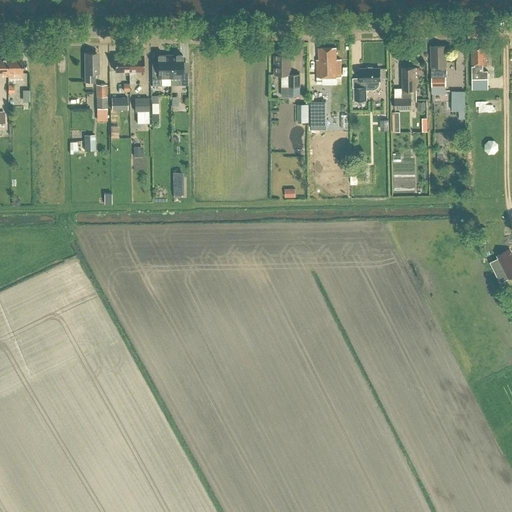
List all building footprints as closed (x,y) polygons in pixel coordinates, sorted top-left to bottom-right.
[(443,45),(431,46),(432,86),(446,86),(446,76),(447,76),(447,68),(446,68),(446,66),(447,66),(446,48),(443,49),(443,45)] [(318,47),(319,59),(316,59),(317,77),(341,77),(341,59),(337,59),(336,47),(318,47)] [(487,47),(471,48),(472,79),(488,79),(488,71),(483,71),(483,64),(487,64),(487,47)] [(288,49),(275,50),(275,74),(282,74),(282,86),(289,86),(289,87),(301,87),(300,74),(290,74),(290,61),(288,61),(288,49)] [(95,52),(84,52),(85,81),(95,81),(95,73),(99,73),(98,55),(95,55),(95,52)] [(182,54),(170,55),(170,85),(171,85),(170,78),(179,77),(179,85),(183,85),(182,54)] [(129,55),(114,55),(115,71),(123,71),(123,74),(129,74),(129,55)] [(129,55),(129,74),(129,83),(135,83),(135,71),(143,71),(143,55),(129,55)] [(170,55),(157,55),(158,66),(152,66),(152,85),(161,85),(161,78),(170,78),(170,85),(170,55)] [(8,57),(0,57),(0,73),(2,73),(2,76),(8,76),(8,57)] [(8,57),(8,76),(14,75),(14,73),(22,73),(22,57),(8,57)] [(416,67),(402,68),(403,90),(416,89),(416,67)] [(380,83),(380,81),(380,68),(360,68),(360,81),(360,87),(354,87),(354,99),(367,99),(366,90),(374,90),(376,89),(378,87),(379,85),(380,83)] [(96,84),(96,96),(107,96),(107,84),(96,84)] [(466,118),(467,90),(453,89),(453,110),(459,110),(459,118),(466,118)] [(96,96),(96,107),(97,107),(107,107),(107,96),(96,96)] [(162,96),(153,96),(153,104),(162,104),(162,96)] [(127,97),(111,97),(111,110),(127,110),(127,97)] [(134,97),(134,111),(137,111),(137,123),(149,123),(148,111),(148,97),(134,97)] [(412,98),(395,98),(395,108),(412,108),(412,98)] [(326,121),(326,103),(310,102),(310,120),(313,120),(319,120),(326,121)] [(97,107),(97,120),(107,120),(107,107),(97,107)] [(389,119),(380,120),(381,130),(389,129),(389,119)] [(93,134),(83,135),(84,151),(94,150),(93,134)] [(71,152),(79,152),(78,140),(70,141),(71,152)] [(485,140),(486,152),(499,151),(499,140),(485,140)] [(286,196),(297,196),(296,187),(286,188),(286,196)] [(499,258),(491,262),(501,282),(511,276),(511,253),(509,249),(497,255),(499,258)]
